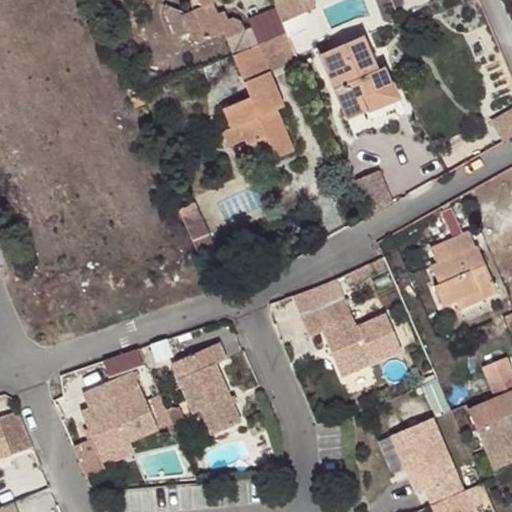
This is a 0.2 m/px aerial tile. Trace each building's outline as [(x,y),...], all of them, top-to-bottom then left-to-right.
[(293,150),(294,150),(278,111),(285,108),(251,28),(245,31),(240,20),(233,17),(227,19),(224,11),(217,13),(212,4),(214,0),(177,0),(179,3),(186,0),(195,0),(199,8),(186,13),(180,16),(187,36),(190,41),(198,44),(222,34),(248,98),(221,109),(229,129),(220,132),(226,148),(242,141),(246,147),(265,139),(273,159),(293,150)] [(271,0),(281,24),(303,14),(297,0),(271,0)] [(297,0),(303,14),(316,9),(312,0),(297,0)] [(160,7),(175,42),(187,36),(180,16),(186,13),(165,5),(160,7)] [(377,71),(362,37),(317,56),(345,121),(397,99),(383,68),(377,71)] [(130,99),(134,109),(145,104),(140,95),(130,99)] [(243,148),(252,167),(273,159),(265,139),(246,147),(243,148)] [(179,208),(192,240),(209,233),(195,201),(179,208)] [(460,230),(451,209),(441,213),(450,234),(460,230)] [(480,299),(497,292),(477,246),(474,247),(468,232),(429,250),(436,265),(430,267),(438,286),(433,287),(442,307),(455,302),(478,292),(480,299)] [(455,302),(458,309),(480,299),(478,292),(455,302)] [(318,331),(324,345),(329,343),(332,349),(327,352),(338,375),(397,349),(382,314),(353,326),(339,296),(296,315),(306,336),(318,331)] [(208,435),(237,423),(213,366),(223,362),(216,344),(169,363),(190,413),(198,410),(208,435)] [(481,368),(493,397),(511,389),(511,371),(506,358),(481,368)] [(126,440),(156,428),(131,371),(80,393),(87,408),(78,412),(100,460),(129,447),(126,440)] [(511,389),(493,397),(466,409),(488,459),(511,448),(511,389)] [(431,420),(390,437),(413,495),(425,491),(431,506),(460,495),(431,420)] [(0,457),(10,454),(0,423),(0,457)] [(511,448),(488,459),(493,471),(511,463),(511,448)] [(160,508),(161,492),(132,492),(132,508),(160,508)] [(430,511),(469,511),(462,494),(460,495),(431,506),(428,507),(430,511)] [(0,506),(0,511),(15,511),(11,502),(0,506)]
